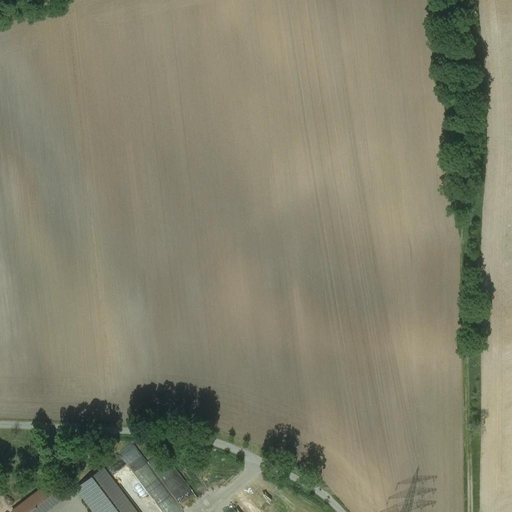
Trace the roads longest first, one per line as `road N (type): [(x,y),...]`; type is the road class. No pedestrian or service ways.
road 1 (track): [(472,511),(461,0)]
road 2 (unclassified): [(0,424),(193,438),(260,463),(340,511)]
